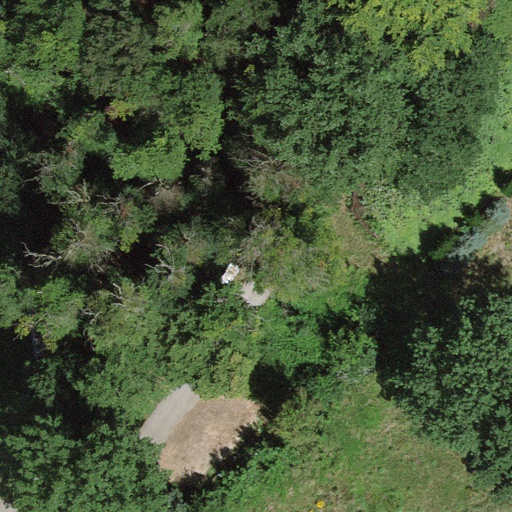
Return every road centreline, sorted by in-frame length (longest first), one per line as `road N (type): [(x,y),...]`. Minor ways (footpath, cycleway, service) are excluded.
road 1 (track): [(482,0),(162,463),(115,511)]
road 2 (track): [(511,396),(328,222)]
